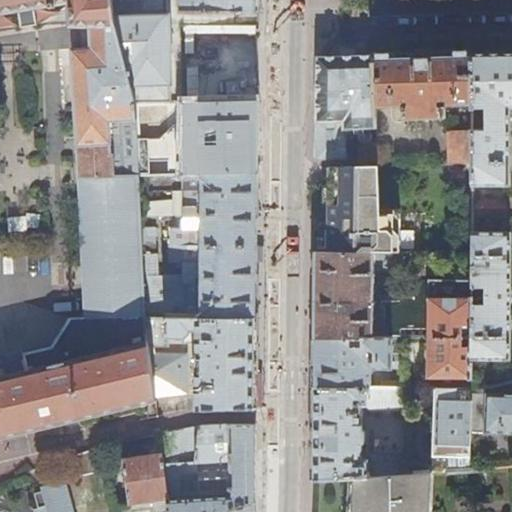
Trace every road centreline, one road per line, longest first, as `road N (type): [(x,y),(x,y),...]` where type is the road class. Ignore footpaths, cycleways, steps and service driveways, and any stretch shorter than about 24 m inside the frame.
road 1 (secondary): [(294,0),(284,511)]
road 2 (residential): [(379,0),(387,9),(511,7)]
